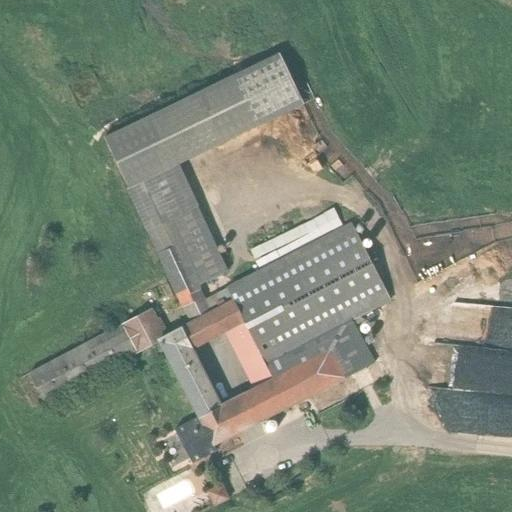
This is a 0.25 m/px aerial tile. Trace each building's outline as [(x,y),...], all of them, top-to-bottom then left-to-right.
[(366,0),(388,67),(420,57),(401,0),(366,0)] [(127,189),(178,164),(260,125),(303,104),(279,53),(235,74),(103,138),(127,189)] [(178,164),(127,189),(189,322),(167,333),(153,307),(28,373),(44,403),(158,342),(173,370),(197,416),(174,429),(192,463),(217,450),(214,444),(237,433),(344,378),(374,362),(352,321),(266,365),(272,377),(221,403),(193,349),(243,323),(225,288),(205,299),(199,284),(228,271),(178,164)] [(225,288),(243,323),(266,365),(352,321),(364,315),(390,301),(351,222),(225,288)] [(222,483),(206,491),(214,506),(229,499),(222,483)]
